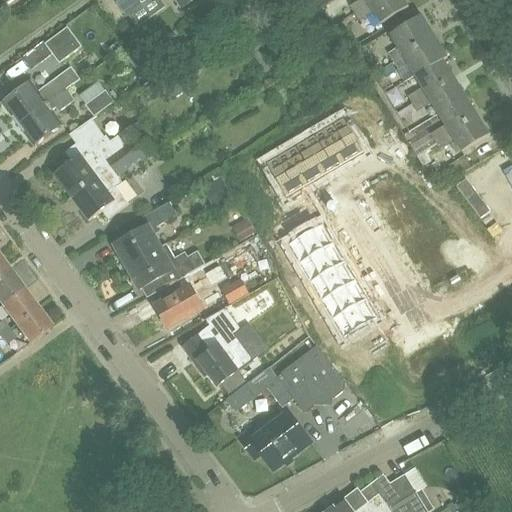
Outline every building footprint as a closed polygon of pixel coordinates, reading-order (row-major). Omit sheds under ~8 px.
[(115,0),(127,17),(130,15),(138,25),(164,7),(159,0),(115,0)] [(175,0),(181,9),(195,0),(175,0)] [(360,0),(350,7),(355,14),(378,0),(360,0)] [(403,0),(378,0),(355,14),(360,22),(374,13),(381,25),(409,8),(403,0)] [(393,62),(393,63),(434,37),(421,16),(390,36),(398,48),(388,54),(393,62)] [(59,64),(82,47),(68,28),(44,45),(59,64)] [(447,58),(434,37),(393,63),(399,71),(408,65),(415,77),(443,60),(444,60),(447,58)] [(363,60),(371,55),(365,46),(365,45),(357,50),(363,60)] [(369,69),(377,64),(371,55),(363,60),(369,69)] [(443,60),(415,77),(422,88),(408,97),(412,104),(413,105),(455,79),(444,60),(443,60)] [(31,82),(3,103),(18,125),(66,90),(73,84),(74,85),(80,81),(71,69),(58,78),(42,90),(46,94),(42,97),(31,82)] [(455,79),(413,105),(418,113),(432,104),(439,115),(467,98),(455,79)] [(114,101),(99,82),(80,98),(94,116),(114,101)] [(66,90),(18,125),(35,147),(63,126),(52,111),(56,108),(59,112),(75,101),(66,90)] [(398,113),(411,106),(405,96),(393,104),(398,113)] [(467,98),(439,115),(445,126),(431,135),(436,142),(478,116),(467,98)] [(0,152),(18,138),(0,116),(0,152)] [(490,135),(478,116),(436,142),(441,150),(455,141),(462,152),(490,135)] [(343,120),(323,131),(344,166),(363,154),(343,120)] [(71,162),(54,174),(71,197),(96,178),(84,161),(102,148),(111,159),(124,149),(116,138),(110,142),(106,137),(105,138),(103,139),(90,121),(71,135),(75,144),(64,152),(65,153),(67,152),(73,160),(71,162)] [(96,178),(71,197),(89,222),(102,213),(104,211),(109,218),(108,219),(109,220),(129,205),(128,203),(127,204),(115,188),(122,183),(118,177),(152,151),(134,126),(116,138),(124,149),(111,159),(102,148),(84,161),(96,178)] [(397,126),(387,132),(391,139),(401,132),(397,126)] [(323,131),(305,142),(325,177),(344,166),(323,131)] [(401,132),(391,139),(395,146),(405,139),(401,132)] [(405,139),(395,146),(399,152),(409,146),(405,139)] [(305,142),(286,153),(307,188),(325,177),(305,142)] [(409,146),(399,152),(403,159),(414,153),(409,146)] [(286,153),(267,164),(273,175),(269,177),(276,188),(280,186),(287,199),(307,188),(286,153)] [(407,171),(368,194),(381,216),(416,196),(417,197),(421,194),(407,171)] [(221,177),(208,185),(221,207),(234,200),(221,177)] [(455,177),(445,183),(449,190),(459,184),(455,177)] [(416,196),(381,216),(392,235),(427,214),(417,197),(416,196)] [(459,196),(449,202),(453,208),(463,202),(459,196)] [(148,227),(114,246),(127,268),(161,249),(167,245),(166,244),(160,247),(154,236),(159,233),(156,228),(177,216),(170,203),(143,218),(148,227)] [(253,203),(242,209),(247,216),(257,210),(253,203)] [(257,210),(247,216),(250,223),(261,216),(257,210)] [(427,214),(392,235),(403,254),(438,233),(427,214)] [(261,216),(250,223),(254,229),(265,223),(261,216)] [(236,226),(244,240),(255,233),(247,220),(236,226)] [(265,223),(254,229),(258,236),(269,230),(265,223)] [(323,225),(288,245),(299,265),(334,244),(323,225)] [(477,226),(467,232),(471,239),(481,233),(477,226)] [(269,230),(258,236),(263,243),(273,237),(269,230)] [(438,233),(403,254),(414,272),(449,252),(438,233)] [(481,233),(471,239),(475,246),(485,240),(481,233)] [(334,244),(299,265),(310,283),(345,263),(334,244)] [(161,249),(127,268),(139,291),(142,289),(173,271),(178,281),(205,265),(198,252),(188,258),(185,253),(179,256),(174,259),(167,245),(161,249)] [(449,252),(414,272),(426,292),(461,271),(449,252)] [(0,258),(0,278),(9,271),(0,258)] [(345,263),(310,283),(321,302),(356,281),(345,263)] [(0,278),(0,305),(1,306),(23,290),(9,271),(0,278)] [(241,281),(221,291),(229,306),(249,296),(241,281)] [(356,281),(321,302),(332,321),(367,300),(356,281)] [(191,285),(153,306),(168,332),(205,311),(191,285)] [(23,290),(1,306),(14,325),(37,308),(23,290)] [(367,300),(332,321),(344,340),(379,319),(367,300)] [(37,308),(14,325),(28,344),(50,327),(37,308)] [(210,327),(183,348),(201,373),(205,370),(218,387),(221,384),(229,395),(246,382),(238,371),(253,360),(234,334),(239,330),(223,309),(206,319),(210,327)] [(481,310),(457,322),(476,358),(500,345),(481,310)] [(0,335),(9,329),(3,320),(0,322),(0,335)] [(457,322),(438,332),(457,368),(476,358),(457,322)] [(9,329),(0,335),(0,338),(5,345),(16,338),(9,329)] [(438,332),(419,342),(438,378),(457,368),(438,332)] [(419,342),(400,352),(419,388),(438,378),(419,342)] [(317,347),(282,374),(293,389),(300,384),(316,405),(325,406),(326,397),(333,398),(335,399),(343,392),(344,383),(317,347)] [(400,352),(377,365),(395,400),(419,388),(400,352)] [(329,361),(334,368),(344,360),(339,354),(329,361)] [(264,387),(278,377),(270,367),(257,377),(264,387)] [(293,389),(289,392),(305,413),(316,405),(300,384),(293,389)] [(261,423),(240,439),(255,458),(261,454),(273,470),(310,443),(286,411),(264,427),(261,423)] [(325,511),(356,511),(380,494),(383,498),(389,506),(388,506),(391,511),(430,511),(434,510),(422,490),(426,487),(415,469),(390,484),(384,476),(373,484),(360,493),(357,489),(344,499),(343,499),(329,509),(325,511)] [(380,494),(356,511),(391,511),(388,506),(389,506),(383,498),(380,494)]
